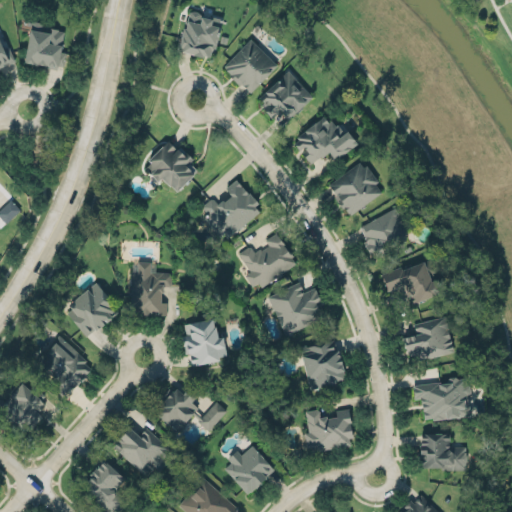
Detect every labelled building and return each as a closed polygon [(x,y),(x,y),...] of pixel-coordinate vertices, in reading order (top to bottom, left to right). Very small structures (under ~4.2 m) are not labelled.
[(188,13),(189,13),(189,12),(195,11),(196,12),(199,14),(200,15),(200,17),(202,17),(202,19),(208,20),(209,16),(222,19),(215,53),(211,52),(210,59),(202,57),(202,58),(197,59),(191,56),(182,54),(178,51),(184,20),(187,21),(188,13)] [(24,63),(32,21),(42,22),(40,33),(48,34),(49,27),(58,29),(58,31),(64,32),(61,47),(62,47),(61,52),(66,52),(64,66),(59,65),(58,68),(57,68),(57,69),(24,63)] [(250,92),(257,85),(258,86),(271,73),(270,72),(277,65),(250,39),(223,66),(226,68),(224,69),(231,76),(230,77),(231,79),(235,81),(239,85),(241,84),(250,92)] [(0,44),(2,49),(8,47),(14,60),(0,66),(0,44)] [(271,120),(275,117),(276,118),(280,113),(287,120),(313,97),(288,70),(259,96),(262,102),(266,106),(268,104),(270,106),(264,112),(271,120)] [(322,116),(296,137),(298,139),(293,143),(299,151),(303,147),(306,149),(301,154),(306,161),(308,160),(311,163),(316,159),(317,160),(320,158),(320,159),(328,153),(332,158),(331,159),(333,161),(357,144),(347,133),(344,135),(337,125),(335,126),(330,120),(328,123),(322,116)] [(146,161),(150,165),(146,168),(152,175),(151,176),(157,182),(161,179),(176,194),(193,176),(193,175),(197,170),(190,163),(193,159),(180,146),(176,150),(166,141),(146,161)] [(327,184),(349,215),(383,191),(360,160),(327,184)] [(220,235),(224,232),(227,236),(260,208),(255,201),(259,198),(250,188),(248,190),(242,183),(242,182),(236,176),(225,185),(232,190),(224,197),(223,195),(216,201),(213,197),(211,197),(201,204),(208,212),(203,215),(220,235)] [(0,218),(6,224),(20,211),(11,200),(0,210),(0,218)] [(359,224),(393,206),(396,207),(398,209),(398,213),(400,215),(400,220),(407,231),(405,233),(406,235),(404,240),(381,253),(380,252),(375,255),(372,249),(370,250),(364,240),(367,238),(359,224)] [(252,284),(257,281),(261,286),(297,261),(293,255),(294,254),(277,229),(264,237),(268,243),(261,248),(260,246),(254,250),(251,245),(248,245),(238,251),(250,269),(244,273),(252,284)] [(412,299),(443,286),(437,273),(431,275),(429,271),(434,267),(430,256),(424,258),(423,256),(401,265),(400,263),(382,271),(388,287),(403,281),(408,292),(409,292),(412,299)] [(171,271),(150,271),(150,261),(136,261),(136,271),(130,271),(130,314),(166,314),(166,302),(161,302),(161,285),(171,285),(171,271)] [(67,310),(73,305),(68,299),(88,284),(89,285),(96,279),(100,284),(102,283),(113,297),(111,299),(118,308),(86,333),(67,310)] [(267,295),(283,334),(322,318),(316,302),(320,301),(314,287),(303,291),(299,282),(267,295)] [(192,361),(222,356),(222,352),(227,351),(225,342),(226,342),(224,331),(219,332),(216,321),(215,321),(213,313),(190,317),(190,319),(184,320),(187,334),(183,335),(186,349),(190,348),(192,361)] [(413,361),(453,351),(445,315),(412,323),(415,334),(402,337),(405,352),(411,351),(413,361)] [(58,335),(34,362),(52,378),(48,383),(64,397),(92,366),(58,335)] [(296,345),(298,356),(302,355),(307,374),(308,375),(307,376),(310,387),(344,377),(342,366),(344,365),(340,350),(339,350),(338,345),(336,346),(333,337),(296,345)] [(424,416),(433,414),(433,416),(447,415),(446,413),(458,412),(459,413),(470,411),(467,392),(470,389),(469,383),(467,381),(466,381),(465,374),(458,375),(455,373),(449,374),(446,378),(412,382),(414,396),(420,396),(421,400),(422,399),(424,416)] [(0,410),(23,434),(41,416),(37,412),(48,401),(32,385),(28,389),(22,382),(0,403),(0,410)] [(152,409),(178,431),(191,415),(209,430),(226,409),(215,400),(203,414),(189,403),(192,400),(173,384),(152,409)] [(313,448),(312,442),(307,443),(305,431),(309,431),(305,409),(316,407),(320,409),(321,413),(326,412),(326,415),(336,413),(336,408),(348,406),(353,434),(349,435),(350,442),(313,448)] [(146,473),(170,446),(146,424),(143,428),(145,430),(142,434),(129,422),(116,437),(118,438),(114,443),(146,473)] [(417,465),(441,465),(441,468),(467,468),(467,443),(450,443),(450,429),(424,430),(422,431),(421,432),(421,440),(419,440),(419,449),(417,449),(417,465)] [(274,467),(252,442),(241,452),(237,447),(227,455),(231,459),(224,465),(235,477),(236,476),(248,488),(251,486),(256,482),(256,483),(274,467)] [(104,455),(125,474),(116,485),(129,496),(114,511),(110,511),(94,498),(97,494),(83,482),(93,470),(90,467),(96,461),(98,462),(104,455)] [(232,511),(236,507),(203,477),(178,504),(186,511),(232,511)] [(441,511),(421,492),(418,495),(418,494),(415,497),(416,497),(413,500),(410,496),(403,504),(405,506),(405,507),(404,506),(398,511),(441,511)]
